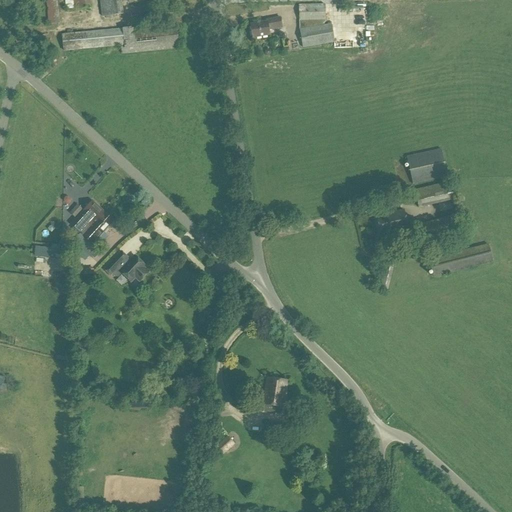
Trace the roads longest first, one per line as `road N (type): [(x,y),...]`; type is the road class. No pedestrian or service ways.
road 1 (unclassified): [(261,282),(234,269),(0,57)]
road 2 (unclassified): [(261,282),(214,0)]
road 3 (unclassified): [(383,431),(261,282)]
road 4 (unclassified): [(490,511),(417,446),(383,431)]
